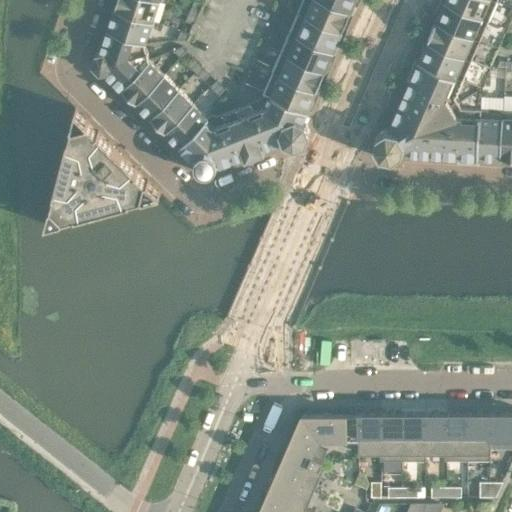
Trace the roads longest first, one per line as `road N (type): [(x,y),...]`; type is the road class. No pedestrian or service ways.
road 1 (residential): [(87,0),(66,72),(181,191),(214,197),(285,171),(322,174)]
road 2 (residential): [(511,378),(282,378)]
road 3 (secondary): [(322,174),(397,0)]
road 4 (residential): [(511,183),(322,174)]
road 5 (residential): [(131,511),(0,407)]
road 6 (secondary): [(260,323),(322,174)]
road 7 (residential): [(231,511),(282,378)]
road 8 (secondary): [(236,379),(183,511)]
